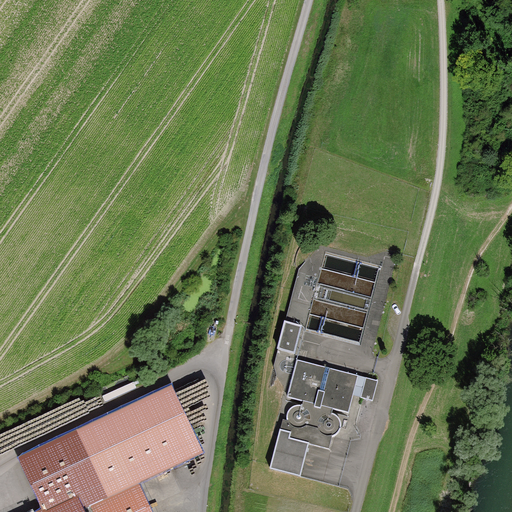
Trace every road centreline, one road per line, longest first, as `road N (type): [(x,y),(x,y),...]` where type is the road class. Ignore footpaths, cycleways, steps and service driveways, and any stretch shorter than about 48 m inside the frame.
road 1 (track): [(201,511),(254,196),(303,0)]
road 2 (track): [(442,0),(442,139),(406,307)]
road 3 (unknown): [(0,457),(210,361),(224,363)]
